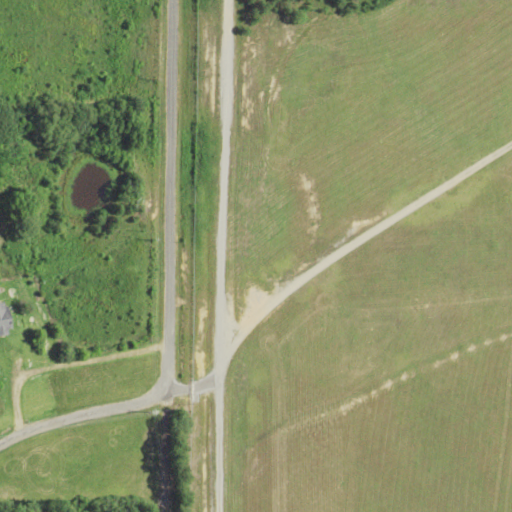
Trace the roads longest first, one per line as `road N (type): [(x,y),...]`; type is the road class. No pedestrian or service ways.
road 1 (residential): [(0,443),(161,395),(169,343),(173,0)]
road 2 (residential): [(19,433),(20,377),(169,343)]
